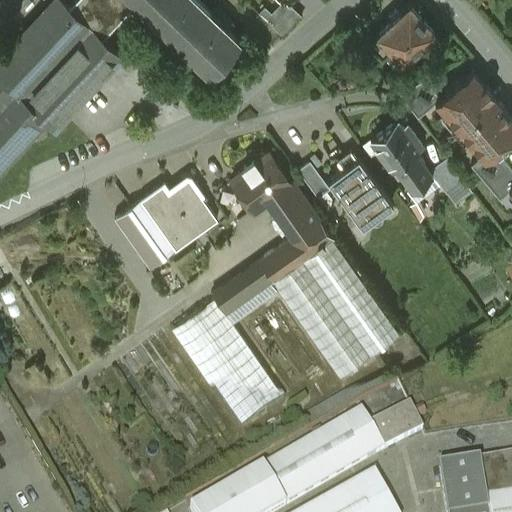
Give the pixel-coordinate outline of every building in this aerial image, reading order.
[(52,0),(0,56),(0,102),(14,88),(45,117),(44,117),(53,125),(120,54),(101,35),(113,22),(117,26),(123,19),(119,15),(131,2),(132,3),(134,0),(73,0),(68,6),(61,0),(52,0)] [(134,0),(132,3),(210,71),(239,41),(196,0),(134,0)] [(408,2),(376,32),(367,42),(381,55),(391,47),(402,59),(433,29),(408,2)] [(354,25),(339,39),(348,49),(363,35),(354,25)] [(470,69),(460,77),(459,76),(444,89),(445,90),(435,99),(434,100),(435,101),(435,100),(457,125),(493,94),(491,91),(492,90),(491,89),(485,82),(485,81),(483,82),(472,69),(471,68),(470,69)] [(14,88),(0,102),(0,164),(44,117),(45,117),(14,88)] [(511,116),(493,94),(457,125),(481,154),(483,156),(494,147),(511,131),(511,116)] [(406,130),(397,117),(369,137),(391,167),(394,164),(410,186),(431,170),(416,149),(422,144),(410,127),(406,130)] [(481,154),(471,162),(470,163),(471,164),(471,163),(482,176),(503,157),(495,148),(494,147),(483,156),(481,154)] [(245,168),(231,178),(253,209),(273,195),(290,219),(311,204),(292,178),(289,180),(269,152),(255,161),(253,159),(243,166),(245,168)] [(460,174),(446,154),(435,163),(449,182),(460,174)] [(357,155),(328,176),(361,221),(391,200),(357,155)] [(511,168),(503,157),(482,176),(498,195),(498,196),(499,197),(500,196),(500,195),(509,187),(508,186),(511,182),(511,168)] [(329,185),(309,158),(297,167),(317,194),(329,185)] [(182,179),(167,189),(161,181),(140,197),(174,246),(216,216),(191,181),(182,179)] [(174,246),(140,197),(114,215),(149,264),(174,246)] [(297,231),(260,257),(274,277),(330,237),(332,236),(318,216),(297,231)] [(234,233),(208,251),(218,266),(245,248),(234,233)] [(399,334),(332,240),(333,240),(330,237),(274,277),(270,279),(277,290),(339,377),(399,334)] [(260,257),(211,292),(215,297),(233,322),(277,290),(270,279),(274,277),(260,257)] [(215,297),(171,328),(240,428),(284,397),(233,322),(215,297)] [(359,412),(189,509),(191,511),(274,511),(377,454),(421,431),(422,430),(410,404),(368,426),(359,412)] [(511,511),(511,455),(478,461),(478,460),(439,467),(445,511),(511,511)] [(394,511),(373,474),(305,511),(394,511)]
